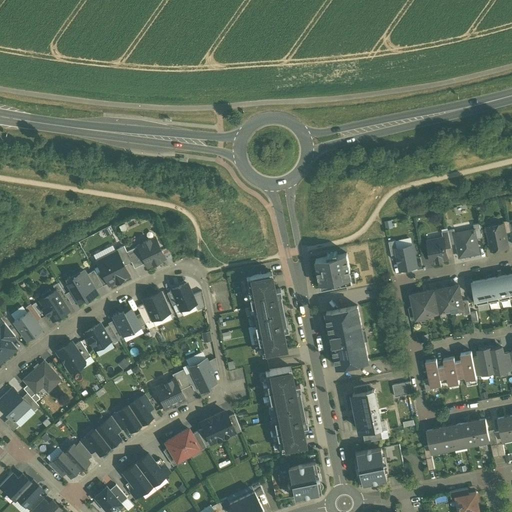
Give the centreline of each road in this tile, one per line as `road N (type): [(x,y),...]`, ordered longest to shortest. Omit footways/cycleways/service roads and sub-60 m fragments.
road 1 (residential): [(194,268),(206,289),(226,390),(139,441),(72,501)]
road 2 (residential): [(343,503),(298,274)]
road 3 (residential): [(194,268),(112,300),(43,343),(0,382)]
road 4 (residential): [(411,351),(397,282),(511,259)]
road 5 (residential): [(511,403),(426,420),(411,351)]
road 6 (secondary): [(511,95),(360,131)]
road 7 (residential): [(486,475),(343,503)]
road 8 (secondary): [(241,134),(101,132)]
road 9 (secondary): [(101,132),(238,158)]
